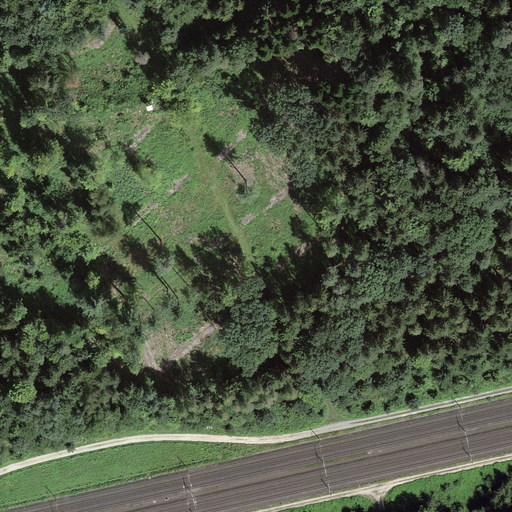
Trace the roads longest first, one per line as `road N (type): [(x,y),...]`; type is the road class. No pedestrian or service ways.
road 1 (track): [(0,473),(76,448),(173,436),(275,439),(511,387)]
road 2 (track): [(340,425),(119,0)]
road 3 (track): [(273,511),(511,456)]
